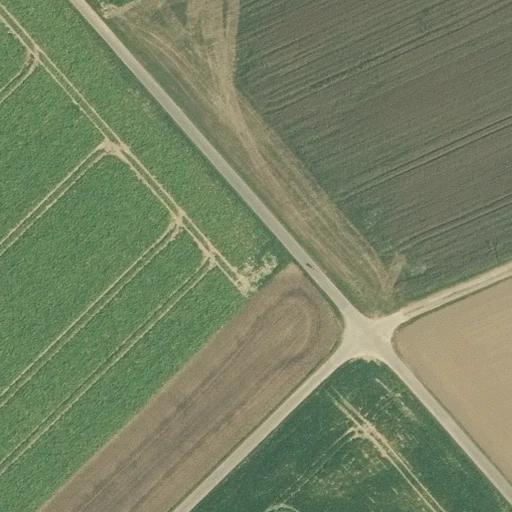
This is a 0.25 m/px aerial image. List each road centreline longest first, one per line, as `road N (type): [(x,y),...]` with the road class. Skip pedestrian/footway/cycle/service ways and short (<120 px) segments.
road 1 (track): [(72,0),(511,501)]
road 2 (track): [(184,511),(354,347),(511,272)]
